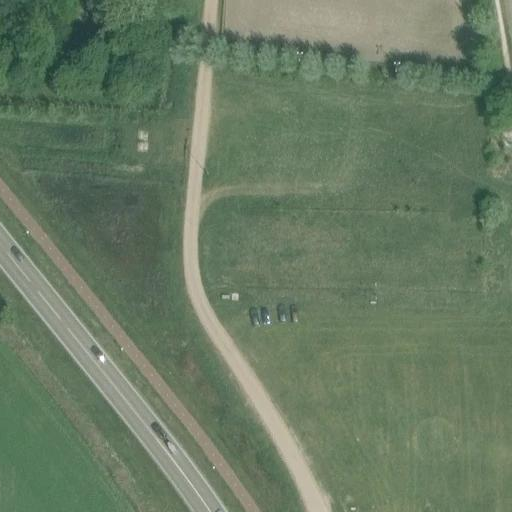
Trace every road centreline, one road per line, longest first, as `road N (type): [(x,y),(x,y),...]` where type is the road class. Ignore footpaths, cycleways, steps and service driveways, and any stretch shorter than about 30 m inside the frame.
road 1 (unclassified): [(317,511),(195,295),(194,179),(210,0)]
road 2 (secondary): [(208,511),(0,244)]
